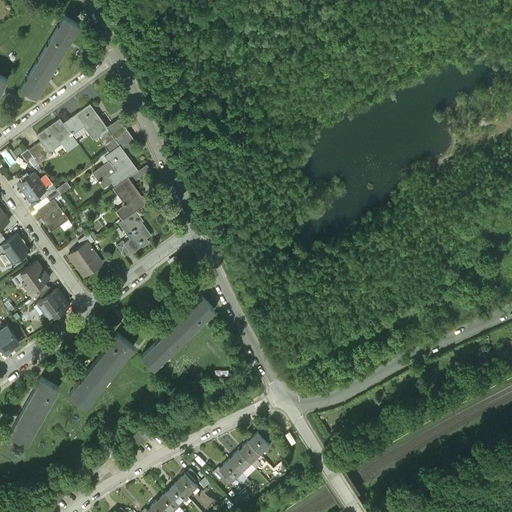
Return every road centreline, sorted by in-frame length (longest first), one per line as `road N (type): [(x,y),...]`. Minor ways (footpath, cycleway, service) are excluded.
road 1 (residential): [(511,308),(331,399),(286,401)]
road 2 (residential): [(282,394),(70,511)]
road 3 (residential): [(197,230),(114,54)]
road 4 (residential): [(282,394),(197,230)]
road 5 (residential): [(0,182),(92,306)]
road 6 (residential): [(114,54),(0,144)]
road 7 (residential): [(355,511),(286,401)]
road 8 (residential): [(197,230),(92,306)]
